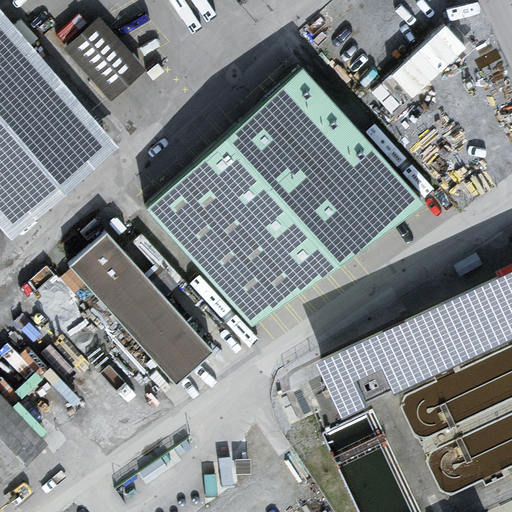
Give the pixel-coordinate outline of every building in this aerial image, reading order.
[(73,9),(53,33),(63,41),(83,17),(73,9)] [(108,95),(146,64),(101,9),(63,40),(108,95)] [(0,11),(0,229),(10,242),(115,149),(0,11)] [(405,52),(427,75),(466,39),(445,16),(405,52)] [(295,62),(144,199),(252,318),(421,203),(295,62)] [(106,235),(69,267),(175,386),(209,351),(106,235)] [(511,265),(312,343),(335,401),(511,332),(511,265)] [(0,396),(0,479),(2,482),(44,443),(0,396)] [(404,477),(357,500),(362,511),(415,511),(420,509),(404,477)]
